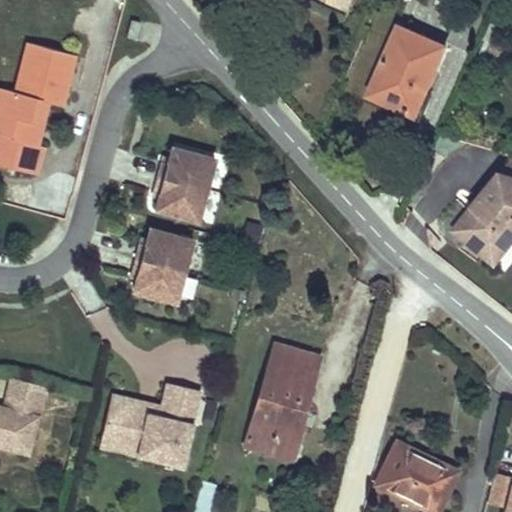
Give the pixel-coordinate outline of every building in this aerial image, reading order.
[(354,0),(329,0),(350,9),(354,0)] [(141,22),(131,20),(127,37),(136,40),(141,22)] [(426,91),(446,46),(400,25),(370,94),(410,112),(420,89),(426,91)] [(75,54),(29,42),(16,92),(5,89),(1,107),(0,106),(0,132),(2,133),(13,135),(5,166),(37,174),(44,146),(37,145),(43,123),(35,121),(41,100),(62,105),(75,54)] [(495,65),(503,48),(490,42),(483,60),(495,65)] [(416,114),(426,91),(420,89),(410,112),(416,114)] [(43,123),(48,102),(41,100),(35,121),(43,123)] [(0,164),(5,166),(13,135),(2,133),(0,140),(0,164)] [(198,220),(215,158),(172,147),(170,157),(168,163),(162,162),(154,191),(160,193),(159,199),(156,209),(198,220)] [(511,175),(511,159),(502,173),(511,175)] [(511,175),(502,173),(474,206),(482,212),(463,236),(490,258),(510,234),(511,235),(511,175)] [(275,197),(278,186),(267,183),(264,194),(275,197)] [(275,197),(264,194),(261,204),(272,207),(275,197)] [(463,236),(482,212),(474,206),(455,229),(463,236)] [(258,243),(263,226),(248,222),(243,239),(258,243)] [(176,301),(193,239),(150,228),(147,239),(146,244),(140,243),(132,272),(138,274),(136,280),(134,290),(176,301)] [(496,263),(511,242),(511,235),(510,234),(490,258),(496,263)] [(246,293),(233,291),(231,301),(244,303),(246,293)] [(300,423),(319,357),(275,344),(249,432),(296,445),(302,423),(300,423)] [(0,444),(29,452),(46,385),(12,376),(5,407),(0,405),(0,444)] [(183,465),(201,390),(168,382),(162,406),(160,416),(110,404),(102,436),(141,445),(138,455),(183,465)] [(160,416),(162,406),(112,394),(110,404),(160,416)] [(212,426),(218,402),(209,400),(203,424),(212,426)] [(296,445),(249,432),(245,444),(292,458),(296,445)] [(141,445),(102,436),(100,445),(138,455),(141,445)] [(433,511),(436,511),(457,470),(432,458),(428,466),(418,461),(422,453),(396,440),(375,484),(433,511)] [(428,466),(432,458),(422,453),(418,461),(428,466)] [(511,511),(511,477),(495,474),(488,501),(508,506),(506,511),(511,511)]
